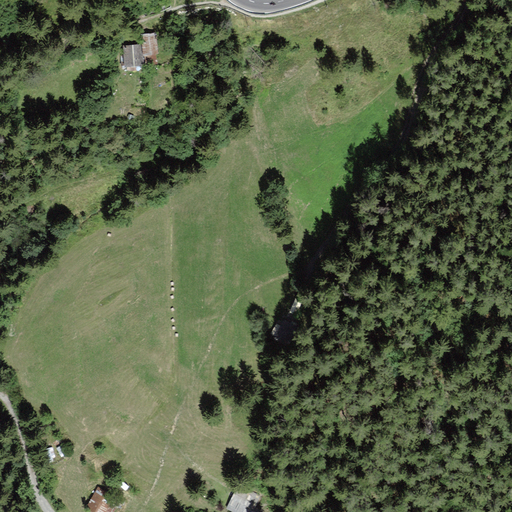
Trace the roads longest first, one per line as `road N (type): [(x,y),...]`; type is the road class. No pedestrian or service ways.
road 1 (track): [(307,280),(375,183),(464,0)]
road 2 (track): [(0,196),(23,166),(120,90),(119,27)]
road 3 (unclassified): [(0,396),(17,421),(47,511)]
